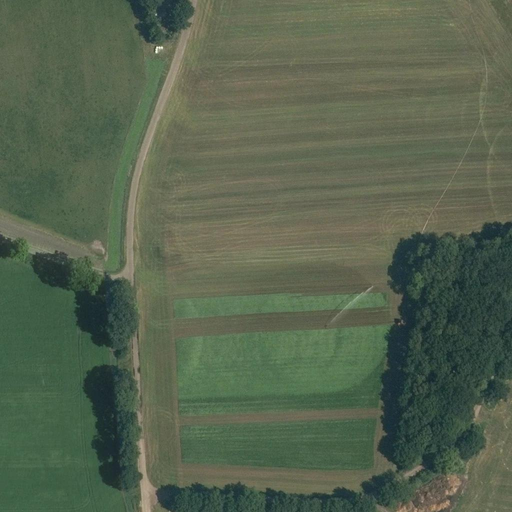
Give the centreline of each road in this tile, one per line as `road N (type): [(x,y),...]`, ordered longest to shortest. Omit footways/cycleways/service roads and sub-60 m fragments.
road 1 (track): [(143,493),(361,498),(379,490),(467,427),(511,321)]
road 2 (residential): [(130,285),(132,188),(192,0)]
road 3 (unclassified): [(144,511),(130,285)]
road 4 (unclassified): [(130,285),(0,238)]
